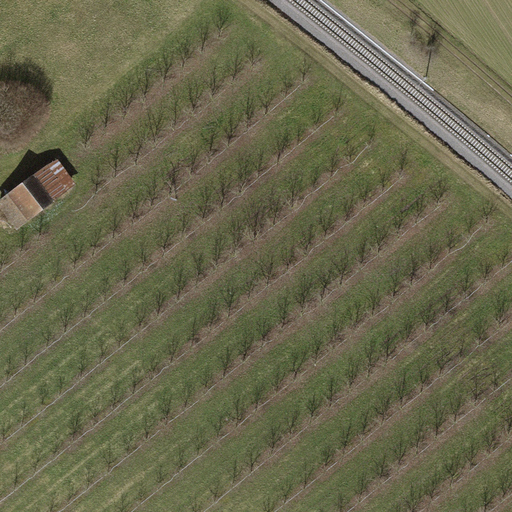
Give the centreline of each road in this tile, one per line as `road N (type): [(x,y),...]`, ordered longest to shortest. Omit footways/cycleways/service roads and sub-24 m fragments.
road 1 (track): [(248,0),(511,220)]
road 2 (track): [(393,0),(511,100)]
